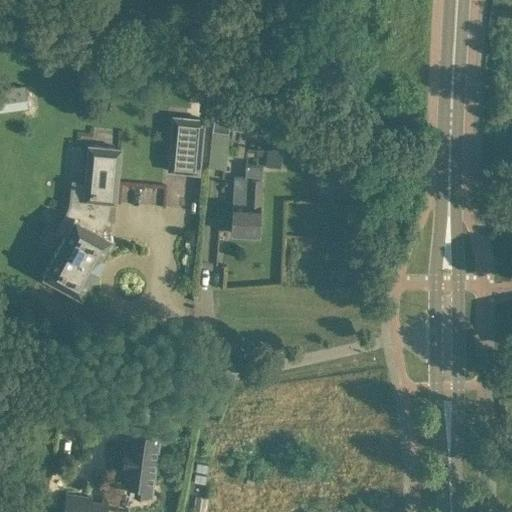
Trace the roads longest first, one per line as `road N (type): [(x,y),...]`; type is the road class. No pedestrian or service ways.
road 1 (residential): [(437,335),(145,391),(5,376)]
road 2 (secondary): [(449,237),(457,0)]
